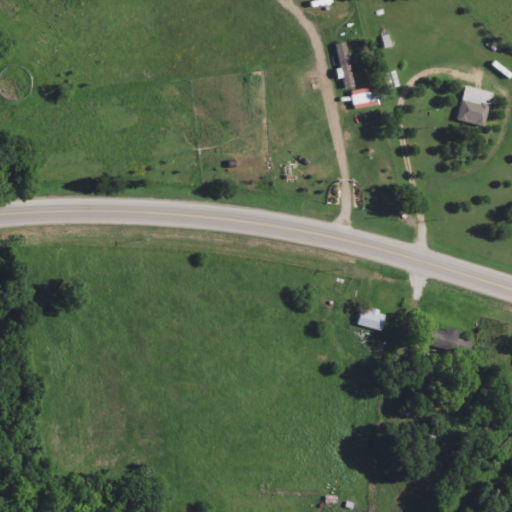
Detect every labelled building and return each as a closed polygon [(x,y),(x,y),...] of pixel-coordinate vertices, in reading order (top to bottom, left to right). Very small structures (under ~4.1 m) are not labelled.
[(338,80),(343,78),(345,89),(355,87),(344,43),(336,45),(341,69),(335,70),(338,80)] [(457,120),(483,128),(492,93),(466,86),(457,120)] [(377,107),(375,88),(350,90),(353,109),(377,107)] [(357,325),(381,331),(386,314),(362,308),(357,325)] [(458,340),(459,332),(432,327),(429,344),(464,350),(465,340),(458,340)]
